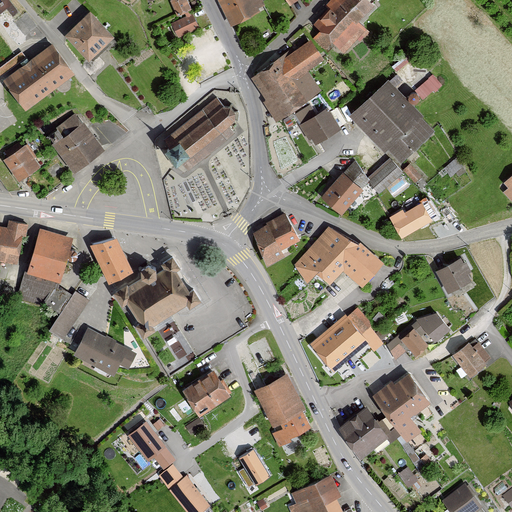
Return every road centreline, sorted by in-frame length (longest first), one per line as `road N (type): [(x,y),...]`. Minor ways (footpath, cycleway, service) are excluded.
road 1 (tertiary): [(222,243),(249,270),(342,453),(374,498)]
road 2 (residential): [(262,189),(400,248),(511,227)]
road 3 (residential): [(144,138),(94,92),(19,0)]
road 4 (residential): [(243,71),(195,94),(144,138)]
road 5 (residential): [(262,189),(243,71)]
